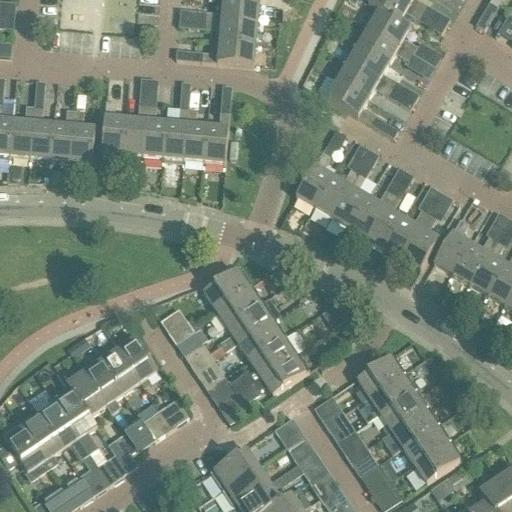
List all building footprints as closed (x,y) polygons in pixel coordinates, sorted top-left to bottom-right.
[(222,0),(222,7),(259,11),(260,0),(222,0)] [(420,26),(424,19),(392,0),(373,0),(367,10),(377,16),(388,23),(389,21),(400,28),(406,18),(420,26)] [(415,3),(416,0),(392,0),(424,19),(429,11),(415,3)] [(505,0),(511,3),(511,0),(494,0),(490,8),(498,13),(505,0)] [(206,18),(206,26),(220,28),(257,31),(259,11),(222,7),(221,18),(221,19),(206,18)] [(206,26),(206,18),(180,16),(179,24),(190,25),(206,26)] [(411,34),(400,28),(389,21),(388,23),(377,16),(367,33),(414,60),(418,52),(405,44),(411,34)] [(441,19),(437,26),(446,32),(450,24),(441,19)] [(484,34),(490,24),(482,20),(476,30),(484,34)] [(179,32),(189,33),(190,25),(179,24),(179,32)] [(437,26),(433,33),(442,38),(446,32),(437,26)] [(256,51),(257,31),(206,27),(205,34),(220,35),(219,48),(256,51)] [(410,67),(414,60),(367,33),(356,51),(389,70),(396,59),(410,67)] [(203,58),(202,67),(217,69),(254,72),(256,51),(219,48),(218,60),(203,58)] [(384,79),(389,70),(356,51),(346,68),(393,95),(401,100),(405,93),(397,89),(398,87),(384,79)] [(202,67),(203,58),(177,56),(176,65),(202,67)] [(389,102),(393,95),(346,68),(336,86),(368,105),(375,94),(389,102)] [(122,161),(142,163),(149,95),(149,85),(142,84),(138,125),(125,124),(122,161)] [(149,85),(149,95),(150,95),(157,96),(158,86),(158,85),(149,85)] [(36,86),(35,97),(44,98),(45,87),(36,86)] [(363,114),(368,105),(336,86),(325,104),(357,123),(358,122),(372,130),(376,123),(377,122),(363,114)] [(190,100),(191,89),(182,88),(181,88),(181,99),(190,100)] [(222,91),(221,102),(230,103),(231,92),(222,91)] [(149,95),(142,163),(163,165),(166,128),(155,127),(157,111),(148,111),(150,95),(149,95)] [(389,102),(388,103),(410,115),(414,108),(405,103),(401,100),(393,95),(389,102)] [(410,96),(405,103),(414,108),(418,101),(410,96)] [(122,161),(125,124),(115,123),(116,108),(107,107),(105,122),(104,122),(101,159),(122,161)] [(30,164),(34,112),(27,112),(25,127),(13,126),(9,163),(30,164)] [(50,166),(54,129),(43,128),(44,113),(34,112),(30,164),(50,166)] [(166,128),(163,165),(183,166),(188,114),(180,113),(179,129),(166,128)] [(203,168),(207,132),(196,131),(197,115),(188,114),(183,166),(203,168)] [(71,168),(75,116),(67,115),(66,130),(54,129),(50,166),(71,168)] [(75,116),(71,168),(92,170),(95,133),(83,132),(85,117),(75,116)] [(207,132),(203,168),(224,170),(228,134),(229,134),(230,118),(221,117),(219,133),(207,132)] [(372,130),(371,131),(393,144),(397,136),(376,123),(372,130)] [(13,126),(1,125),(0,124),(0,161),(9,163),(13,126)] [(313,213),(332,181),(323,176),(331,162),(330,161),(343,140),(335,135),(323,157),(323,158),(315,171),(314,170),(295,202),(313,213)] [(498,166),(511,173),(511,159),(504,155),(498,166)] [(371,157),(358,178),(366,183),(379,161),(371,157)] [(394,182),(401,186),(406,178),(399,173),(394,182)] [(331,224),(358,178),(351,174),(343,188),(332,181),(313,213),(331,224)] [(349,234),(368,202),(358,197),(366,183),(358,178),(331,224),(349,234)] [(408,191),(414,182),(406,178),(401,186),(408,191)] [(366,245),(394,199),(387,195),(378,209),(368,202),(349,234),(366,245)] [(384,255),(403,223),(393,218),(402,204),(394,199),(366,245),(384,255)] [(454,205),(447,216),(454,220),(460,209),(454,205)] [(384,255),(402,266),(429,220),(422,216),(414,230),(403,223),(384,255)] [(437,225),(429,220),(402,266),(420,277),(439,245),(428,238),(437,225)] [(452,281),(470,250),(461,244),(469,230),(461,225),(452,240),(452,239),(433,270),(452,281)] [(487,302),(505,271),(496,265),(504,251),(498,246),(508,228),(507,227),(496,246),(469,291),(487,302)] [(470,250),(452,281),(469,291),(488,260),(496,246),(490,241),(481,256),(470,250)] [(505,312),(511,300),(511,274),(505,271),(487,302),(505,312)] [(215,317),(249,294),(236,276),(203,299),(215,317)] [(227,333),(260,311),(249,294),(215,317),(227,333)] [(288,296),(268,311),(280,327),(300,313),(288,296)] [(238,350),(272,327),(274,325),(263,309),(260,311),(227,333),(232,341),(223,348),(228,356),(238,350)] [(470,332),(476,324),(468,319),(463,327),(467,329),(470,332)] [(188,326),(177,333),(185,345),(195,338),(188,326)] [(283,344),(272,327),(238,350),(250,367),(283,344)] [(185,345),(177,333),(169,338),(177,350),(185,345)] [(210,399),(219,413),(297,359),(286,342),(283,344),(250,367),(254,373),(230,389),(228,387),(210,399)] [(118,355),(140,388),(158,376),(135,343),(118,355)] [(123,400),(140,388),(118,355),(100,367),(123,400)] [(200,384),(208,378),(200,366),(201,366),(196,359),(187,365),(200,384)] [(219,413),(230,430),(249,417),(244,410),(259,399),(258,397),(266,391),(273,401),(309,377),(297,359),(219,413)] [(200,366),(208,378),(218,372),(210,360),(201,366),(200,366)] [(361,392),(352,398),(360,410),(369,404),(402,381),(390,363),(357,385),(357,386),(361,392)] [(100,367),(83,378),(106,411),(112,421),(120,415),(114,406),(123,400),(100,367)] [(89,423),(90,422),(106,411),(83,378),(65,390),(72,400),(73,400),(89,423)] [(380,420),(414,398),(402,381),(369,404),(380,420)] [(392,438),(425,415),(414,398),(380,420),(392,438)] [(72,400),(57,410),(90,459),(98,453),(88,438),(96,432),(90,422),(89,423),(73,400),(72,400)] [(333,402),(315,414),(331,438),(339,432),(331,421),(341,414),(333,402)] [(177,404),(153,421),(159,430),(171,421),(178,431),(189,423),(177,404)] [(57,410),(40,422),(62,455),(68,451),(71,449),(81,465),(90,459),(57,410)] [(331,421),(339,432),(349,426),(341,414),(331,421)] [(404,454),(437,432),(425,415),(392,438),(404,454)] [(171,421),(159,430),(165,439),(178,431),(171,421)] [(40,422),(23,433),(49,472),(57,467),(53,461),(62,455),(40,422)] [(130,430),(122,435),(125,439),(132,450),(138,458),(144,454),(150,450),(155,447),(142,428),(139,423),(134,427),(130,430)] [(294,423),(275,436),(279,443),(298,430),(294,423)] [(415,472),(449,450),(437,432),(404,454),(415,472)] [(9,450),(0,456),(0,461),(9,475),(20,467),(22,469),(28,478),(32,484),(42,477),(49,472),(23,433),(6,445),(9,450)] [(125,439),(119,443),(126,454),(132,462),(138,458),(132,450),(125,439)] [(364,448),(354,455),(362,466),(372,460),(364,448)] [(449,450),(415,472),(427,489),(460,466),(449,450)] [(321,464),(313,452),(304,458),(312,470),(321,464)] [(225,494),(258,472),(246,454),(213,477),(225,494)] [(354,455),(345,460),(353,472),(362,466),(354,455)] [(312,470),(304,458),(294,465),(302,476),(312,470)] [(90,478),(81,483),(94,502),(104,495),(110,491),(104,482),(98,472),(90,459),(81,465),(90,478)] [(104,468),(98,472),(104,482),(110,491),(116,487),(110,478),(104,468)] [(237,511),(270,490),(258,472),(225,494),(237,511)] [(511,474),(497,484),(511,506),(511,474)] [(377,488),(384,500),(394,493),(386,481),(377,488)] [(94,502),(81,483),(64,495),(75,511),(78,511),(82,510),(94,502)] [(511,511),(511,506),(497,484),(478,496),(485,507),(486,506),(490,511),(511,511)] [(336,486),(327,492),(334,504),(344,498),(336,486)] [(237,511),(236,511),(272,511),(281,507),(280,505),(286,501),(275,487),(270,490),(237,511)] [(377,488),(368,494),(376,506),(384,500),(377,488)] [(334,504),(327,492),(317,499),(325,510),(334,504)] [(75,511),(64,495),(39,511),(38,511),(75,511)] [(299,511),(290,498),(286,501),(280,505),(281,507),(272,511),(299,511)]
